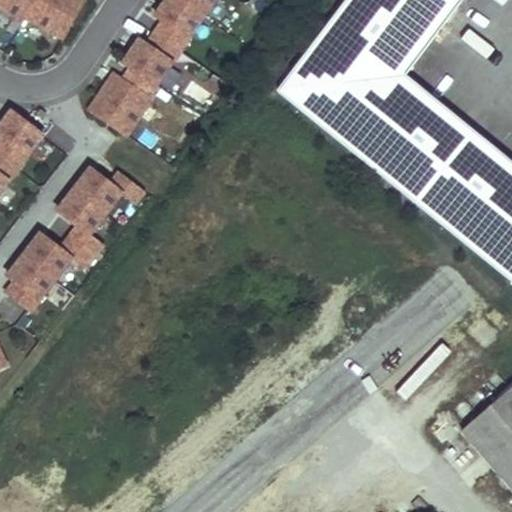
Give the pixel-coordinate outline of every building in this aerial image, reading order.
[(36,0),(6,0),(1,10),(24,23),(26,18),(36,0)] [(86,0),(84,0),(36,0),(26,18),(64,39),(86,0)] [(177,0),(168,0),(157,18),(164,23),(190,41),(205,19),(177,0)] [(177,0),(205,19),(217,0),(177,0)] [(345,0),(277,90),(511,280),(511,160),(405,74),(460,0),(345,0)] [(156,35),(182,52),(190,41),(164,23),(156,35)] [(132,70),(158,88),(182,52),(156,35),(147,47),(140,42),(124,64),(132,70)] [(158,88),(132,70),(123,82),(152,102),(160,89),(158,88)] [(123,82),(114,76),(90,112),(128,137),(152,102),(123,82)] [(45,138),(12,113),(0,129),(0,138),(2,140),(28,160),(45,138)] [(28,160),(2,140),(0,142),(0,157),(19,172),(28,160)] [(0,157),(0,175),(10,183),(19,172),(0,157)] [(111,186),(91,171),(75,192),(107,216),(123,195),(111,186)] [(120,174),(111,186),(123,195),(137,206),(146,194),(120,174)] [(0,196),(10,183),(0,175),(0,196)] [(107,216),(75,192),(59,213),(79,228),(91,237),(107,216)] [(91,237),(79,228),(70,240),(96,259),(105,248),(91,237)] [(61,251),(41,236),(25,257),(57,282),(73,260),(61,251)] [(96,259),(70,240),(61,251),(73,260),(87,271),(96,259)] [(57,282),(25,257),(9,278),(16,283),(41,303),(57,282)] [(41,303),(16,283),(6,295),(32,315),(41,303)] [(511,386),(462,429),(511,485),(511,386)]
